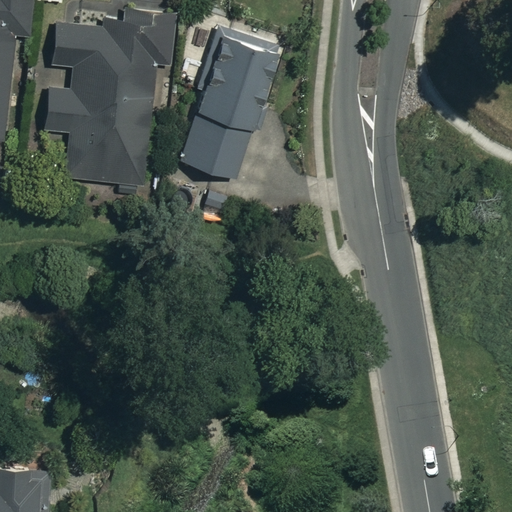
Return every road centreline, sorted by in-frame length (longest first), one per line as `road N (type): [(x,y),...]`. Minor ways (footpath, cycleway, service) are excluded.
road 1 (residential): [(430,511),(375,191)]
road 2 (residential): [(375,191),(349,139),(343,104),(351,0)]
road 3 (residential): [(402,0),(375,191)]
